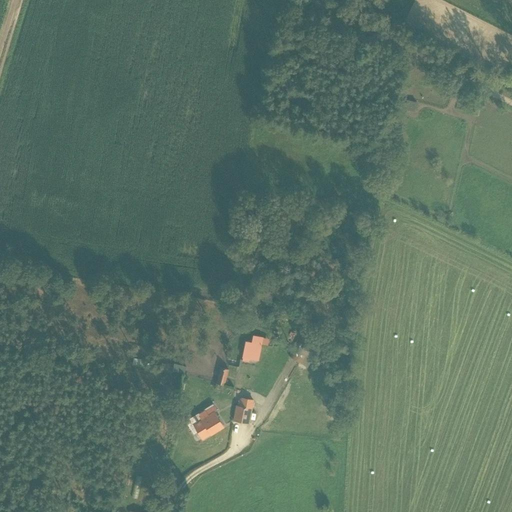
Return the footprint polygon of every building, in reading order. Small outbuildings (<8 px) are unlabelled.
[(242,358),(242,361),(248,362),(249,359),(258,361),(261,344),(262,337),(253,335),(251,342),(245,341),(241,358),(242,358)] [(300,339),(289,356),(308,368),(318,351),(310,346),(300,339)] [(220,367),(216,383),(224,386),(229,369),(220,367)] [(223,426),(218,418),(215,413),(216,411),(213,406),(207,410),(201,414),(199,415),(202,420),(196,424),(193,426),(202,439),(204,437),(210,433),(211,434),(223,426)] [(235,410),(233,420),(234,420),(249,423),(252,409),(251,409),(236,406),(235,410)]
